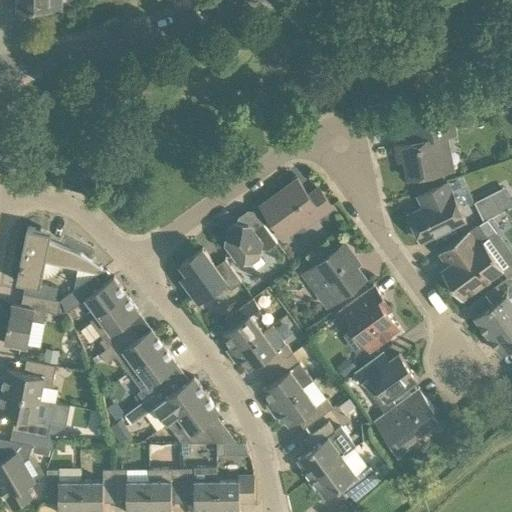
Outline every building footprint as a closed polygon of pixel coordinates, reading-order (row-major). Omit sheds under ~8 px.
[(19,0),(20,11),(62,11),(62,10),(62,0),(19,0)] [(416,141),(395,145),(398,161),(404,160),(408,179),(443,172),(439,152),(449,150),(446,136),(456,134),(453,119),(417,126),(420,140),(417,141),(416,138),(415,138),(416,141)] [(275,195),(261,205),(280,232),(299,218),(303,223),(306,227),(332,208),(318,188),(309,195),(297,179),(283,189),(285,192),(277,197),(275,195)] [(465,220),(451,190),(448,183),(418,197),(423,207),(408,215),(421,242),(465,220)] [(487,220),(511,207),(502,188),(474,203),(484,222),(487,220)] [(268,250),(277,243),(261,221),(252,228),(245,219),(238,217),(237,223),(227,230),(225,243),(238,260),(250,262),(260,255),(261,249),(268,250)] [(496,232),(487,220),(484,222),(478,225),(488,238),(496,232)] [(461,298),(502,269),(482,241),(488,238),(478,225),(478,224),(440,252),(449,265),(441,271),(461,298)] [(41,283),(45,262),(98,273),(103,269),(81,254),(49,241),(51,232),(27,227),(25,238),(32,240),(32,242),(31,241),(30,242),(29,242),(27,243),(27,244),(26,245),(26,246),(26,247),(23,247),(16,282),(25,284),(23,294),(55,300),(58,287),(41,283)] [(326,244),(310,256),(315,263),(314,265),(327,284),(317,291),(327,306),(366,278),(352,259),(354,258),(343,243),(331,252),(326,244)] [(182,278),(198,300),(224,281),(231,290),(241,282),(225,259),(215,266),(202,248),(181,263),(188,273),(182,278)] [(478,313),(474,316),(481,325),(480,327),(484,332),(486,332),(488,335),(511,317),(511,273),(507,276),(505,279),(484,293),(492,304),(478,313)] [(61,300),(63,305),(67,313),(86,298),(98,314),(90,320),(126,294),(113,276),(102,285),(95,275),(61,300)] [(373,284),(341,308),(370,348),(397,328),(385,312),(390,308),(373,284)] [(23,294),(21,306),(12,304),(4,344),(27,348),(32,321),(43,323),(46,311),(57,313),(60,301),(55,300),(23,294)] [(139,312),(126,294),(90,320),(103,337),(99,340),(106,349),(122,337),(116,329),(139,312)] [(227,317),(234,326),(222,334),(236,352),(263,332),(249,314),(259,307),(253,298),(227,317)] [(511,317),(488,335),(491,339),(490,341),(494,345),(496,346),(502,354),(511,347),(511,317)] [(273,325),(263,332),(236,352),(249,370),(256,365),(263,374),(293,353),(273,325)] [(106,349),(100,353),(104,358),(106,362),(116,355),(115,354),(123,349),(136,367),(164,346),(151,328),(128,345),(122,337),(106,349)] [(177,363),(164,346),(128,372),(141,389),(137,392),(143,401),(160,388),(154,380),(177,363)] [(57,363),(60,351),(48,348),(45,361),(57,363)] [(382,351),(355,371),(362,381),(369,376),(386,400),(391,397),(395,404),(411,392),(407,385),(417,378),(399,354),(389,361),(382,351)] [(104,358),(100,353),(94,357),(97,362),(104,358)] [(293,353),(263,374),(270,383),(263,389),(276,407),(303,388),(313,380),(300,363),(293,353)] [(5,377),(1,376),(0,382),(0,390),(40,399),(43,386),(52,388),(56,365),(26,359),(24,372),(6,369),(5,377)] [(343,378),(355,369),(348,359),(336,368),(343,378)] [(168,422),(207,394),(194,376),(166,397),(160,388),(143,401),(125,414),(132,424),(156,406),(168,422)] [(412,392),(374,421),(389,442),(387,444),(400,460),(410,450),(407,447),(438,424),(430,413),(434,409),(426,397),(419,388),(418,387),(418,388),(412,392)] [(316,405),(303,388),(276,407),(289,425),(297,420),(304,429),(333,408),(326,398),(316,405)] [(0,390),(0,414),(15,417),(12,430),(21,432),(33,434),(48,437),(50,423),(55,402),(40,399),(0,390)] [(138,394),(134,396),(139,403),(143,401),(138,394)] [(190,441),(216,442),(203,424),(220,412),(207,394),(168,422),(175,432),(180,427),(190,441)] [(350,397),(341,404),(347,413),(357,406),(350,397)] [(114,433),(125,426),(120,419),(109,426),(114,433)] [(311,449),(297,459),(304,468),(301,470),(309,481),(342,456),(353,448),(355,446),(341,427),(336,431),(328,421),(304,439),(311,449)] [(0,482),(13,505),(31,495),(25,485),(33,480),(22,461),(29,456),(31,445),(0,437),(0,453),(4,459),(0,461),(0,482)] [(217,455),(225,455),(225,442),(217,443),(217,455)] [(34,445),(32,451),(49,455),(51,449),(34,445)] [(342,456),(309,481),(316,491),(319,489),(325,498),(339,488),(346,498),(350,495),(376,476),(369,466),(368,467),(353,448),(342,456)] [(387,461),(379,467),(385,475),(393,469),(387,461)] [(217,466),(183,467),(183,501),(195,501),(194,511),(217,511),(217,480),(217,466)] [(183,501),(183,467),(149,469),(149,511),(171,511),(172,501),(183,501)] [(81,511),(81,481),(63,481),(59,481),(59,469),(47,469),(47,503),(59,503),(58,511),(81,511)] [(103,511),(104,502),(115,502),(115,469),(103,469),(103,477),(103,481),(81,481),(81,511),(103,511)] [(127,469),(115,469),(115,502),(127,502),(126,511),(149,511),(149,469),(127,469)] [(239,474),(239,480),(217,480),(217,511),(239,511),(240,502),(256,502),(255,474),(239,474)]
